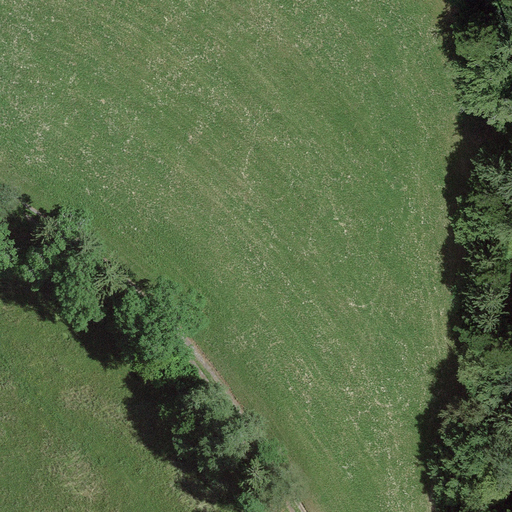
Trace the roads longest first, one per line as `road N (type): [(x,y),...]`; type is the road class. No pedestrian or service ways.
road 1 (track): [(0,192),(62,230),(134,292),(225,404),(298,511)]
road 2 (track): [(511,285),(475,511)]
